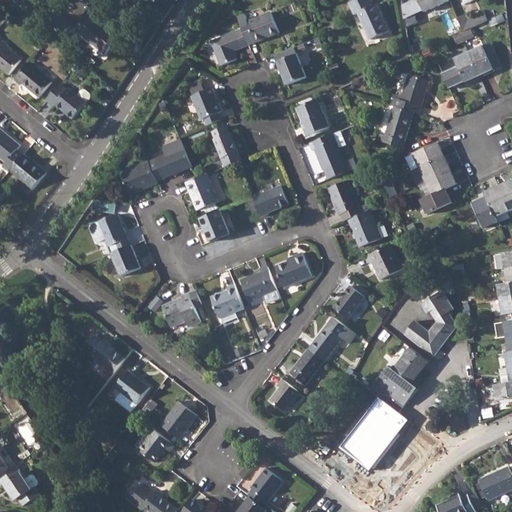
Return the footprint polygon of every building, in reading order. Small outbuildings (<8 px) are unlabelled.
[(370,0),(352,0),(349,2),(355,13),(358,11),(371,38),(389,29),(377,3),(373,5),(370,0)] [(450,0),(420,0),(426,11),(450,0)] [(466,12),(458,16),(464,30),(472,27),(488,19),(484,10),(469,17),(466,12)] [(246,13),(239,16),(243,27),(250,44),(280,32),(271,11),(249,20),(246,13)] [(56,12),(54,35),(60,41),(73,26),(56,12)] [(87,15),(76,29),(106,55),(120,39),(96,18),(94,20),(87,15)] [(235,59),(232,51),(235,50),(250,44),(243,27),(212,40),(222,64),(235,59)] [(464,30),(462,31),(465,39),(476,35),(472,27),(464,30)] [(462,31),(455,34),(459,42),(465,39),(462,31)] [(0,67),(10,75),(22,60),(0,41),(0,67)] [(484,45),(471,51),(482,77),(495,70),(495,68),(484,45)] [(275,54),(288,84),(307,76),(294,47),(275,54)] [(458,63),(443,69),(452,88),(466,81),(467,83),(482,77),(471,51),(456,58),(458,63)] [(29,63),(16,80),(22,85),(24,83),(40,97),(53,83),(29,63)] [(395,97),(392,105),(396,106),(415,112),(420,114),(430,80),(409,74),(402,99),(395,97)] [(62,83),(47,101),(55,107),(57,105),(73,119),(91,98),(91,95),(85,91),(83,91),(78,96),(62,83)] [(206,90),(194,95),(193,95),(203,120),(206,118),(209,125),(222,119),(219,112),(223,111),(214,87),(206,90)] [(319,98),(300,106),(306,121),(303,122),(308,135),(331,126),(326,112),(325,113),(319,98)] [(415,112),(396,106),(387,135),(381,134),(379,140),(404,147),(415,112)] [(228,125),(213,132),(216,138),(215,139),(223,158),(227,167),(241,161),(243,160),(240,151),(232,132),(231,132),(228,125)] [(0,157),(7,163),(4,167),(9,172),(11,170),(24,154),(19,150),(22,146),(0,127),(0,157)] [(334,134),(312,143),(314,149),(316,148),(324,169),(327,168),(331,178),(353,169),(349,159),(345,160),(340,148),(347,145),(341,131),(334,134)] [(150,161),(159,182),(193,167),(185,147),(182,139),(166,145),(164,149),(167,154),(150,161)] [(439,142),(407,157),(413,170),(420,167),(443,156),(440,150),(442,149),(439,142)] [(24,154),(11,170),(34,189),(47,174),(24,154)] [(443,156),(420,167),(426,181),(452,168),(449,162),(446,163),(443,156)] [(159,182),(150,161),(123,172),(132,194),(159,183),(159,182)] [(452,168),(426,181),(433,195),(447,188),(456,184),(453,177),(455,176),(452,168)] [(389,173),(382,177),(385,183),(392,180),(389,173)] [(198,178),(188,182),(199,210),(220,201),(208,174),(198,178)] [(342,213),(345,220),(350,218),(364,213),(363,212),(361,206),(350,179),(329,188),(340,214),(342,213)] [(392,180),(385,183),(392,197),(399,194),(392,180)] [(505,181),(499,184),(511,210),(511,209),(511,180),(506,184),(505,181)] [(282,184),(255,196),(263,216),(270,213),(269,211),(289,203),(282,184)] [(493,190),(486,193),(488,196),(497,216),(511,210),(499,184),(492,187),(493,190)] [(433,195),(422,200),(428,213),(450,202),(447,195),(450,194),(447,188),(433,195)] [(482,201),(475,205),(485,227),(499,221),(497,216),(488,196),(481,199),(482,201)] [(221,209),(202,218),(211,240),(231,232),(221,209)] [(364,213),(350,218),(362,245),(389,234),(384,223),(378,226),(371,210),(364,213)] [(107,239),(113,253),(114,252),(132,245),(118,213),(93,224),(92,228),(97,240),(100,242),(107,239)] [(392,243),(368,255),(371,262),(373,261),(382,279),(404,268),(392,243)] [(132,245),(114,252),(123,275),(142,267),(133,245),(132,245)] [(511,250),(496,253),(498,268),(505,267),(511,265),(511,250)] [(295,259),(288,261),(277,266),(286,286),(312,275),(303,252),(294,256),(295,259)] [(279,290),(269,266),(262,269),(263,271),(243,280),(252,301),(279,290)] [(511,281),(508,282),(498,283),(501,299),(511,296),(511,281)] [(246,307),(236,284),(228,288),(229,290),(213,296),(221,317),(246,307)] [(352,285),(336,307),(350,318),(367,296),(352,285)] [(204,303),(198,289),(183,295),(183,297),(164,305),(173,326),(187,320),(190,325),(202,321),(197,307),(204,303)] [(435,354),(446,341),(441,337),(446,332),(450,335),(458,324),(450,312),(456,308),(444,290),(424,302),(430,311),(432,310),(439,320),(431,331),(417,320),(407,333),(417,341),(418,339),(428,347),(427,348),(435,354)] [(511,296),(501,299),(504,314),(511,312),(511,296)] [(309,348),(326,360),(344,338),(350,342),(357,333),(334,316),(309,348)] [(85,348),(115,372),(127,357),(111,345),(112,343),(105,338),(104,340),(96,333),(85,348)] [(378,382),(379,383),(402,400),(406,403),(419,387),(413,383),(410,381),(413,377),(416,380),(430,361),(412,347),(395,369),(391,366),(378,382)] [(291,371),(308,384),(326,360),(309,348),(291,371)] [(129,370),(116,386),(125,394),(120,401),(132,411),(151,386),(129,370)] [(300,391),(283,378),(279,384),(281,386),(272,398),(286,409),(300,391)] [(511,381),(511,382),(496,384),(498,399),(511,396),(511,381)] [(382,398),(343,448),(371,470),(409,420),(402,414),(382,398)] [(180,401),(162,424),(181,438),(199,415),(180,401)] [(156,429),(141,448),(156,460),(167,447),(171,450),(175,444),(156,429)] [(0,474),(10,468),(0,453),(0,474)] [(10,468),(0,474),(0,481),(2,484),(5,483),(16,499),(19,497),(24,504),(41,493),(36,486),(39,483),(40,480),(35,474),(33,473),(26,477),(17,463),(10,468)] [(481,479),(483,484),(488,495),(490,499),(511,489),(511,470),(510,466),(481,479)] [(253,488),(249,494),(251,496),(268,509),(272,511),(277,511),(280,509),(269,500),(284,480),(267,467),(251,487),(253,488)] [(141,488),(132,499),(144,508),(146,506),(153,511),(176,511),(179,508),(163,496),(165,494),(158,489),(155,493),(144,484),(141,488)] [(477,511),(475,506),(469,493),(463,496),(461,494),(438,504),(441,511),(477,511)] [(251,496),(238,511),(265,511),(268,509),(251,496)] [(211,511),(194,498),(183,511),(211,511)]
